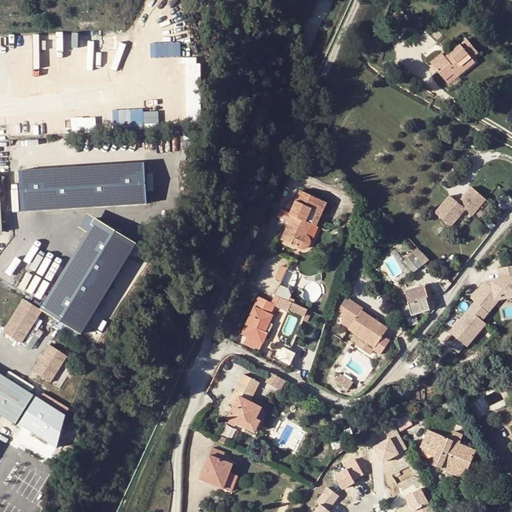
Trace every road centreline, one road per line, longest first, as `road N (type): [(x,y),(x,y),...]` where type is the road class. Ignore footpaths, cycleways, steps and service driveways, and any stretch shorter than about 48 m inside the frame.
road 1 (residential): [(211,361),(227,346),(356,402),(511,216)]
road 2 (unclassified): [(214,324),(359,0)]
road 3 (residential): [(177,511),(180,433),(211,361)]
